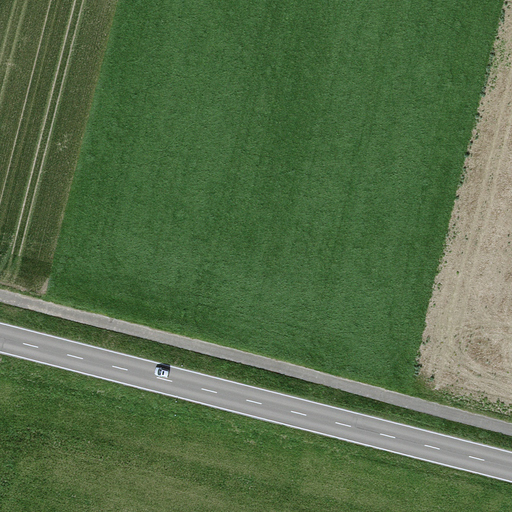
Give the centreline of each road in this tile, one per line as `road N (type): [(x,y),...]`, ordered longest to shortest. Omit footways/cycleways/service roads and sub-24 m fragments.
road 1 (track): [(0,299),(511,429)]
road 2 (primary): [(0,337),(511,467)]
